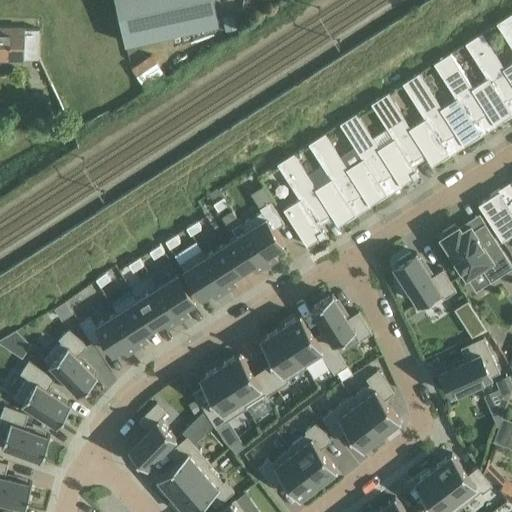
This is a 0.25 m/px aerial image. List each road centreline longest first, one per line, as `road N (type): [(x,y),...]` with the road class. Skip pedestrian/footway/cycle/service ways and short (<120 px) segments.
road 1 (residential): [(348,254),(128,397),(102,426),(93,462)]
road 2 (residential): [(348,254),(422,421),(417,434),(316,511)]
road 3 (residential): [(511,154),(348,254)]
